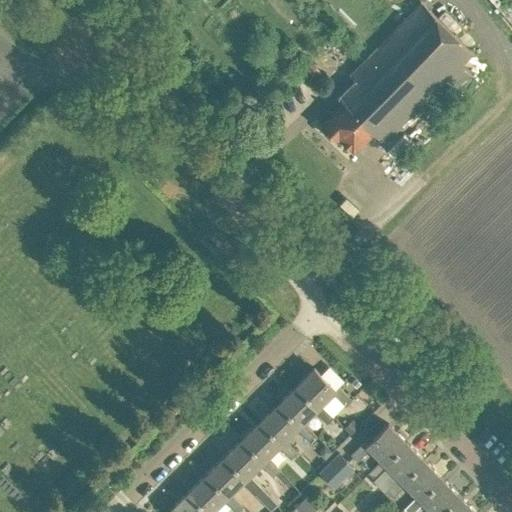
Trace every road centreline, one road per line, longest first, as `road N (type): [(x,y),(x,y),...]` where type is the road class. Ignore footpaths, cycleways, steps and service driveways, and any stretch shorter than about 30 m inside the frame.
road 1 (residential): [(323,307),(214,178),(136,51),(86,0)]
road 2 (residential): [(112,511),(323,307)]
road 3 (residential): [(511,499),(323,307)]
